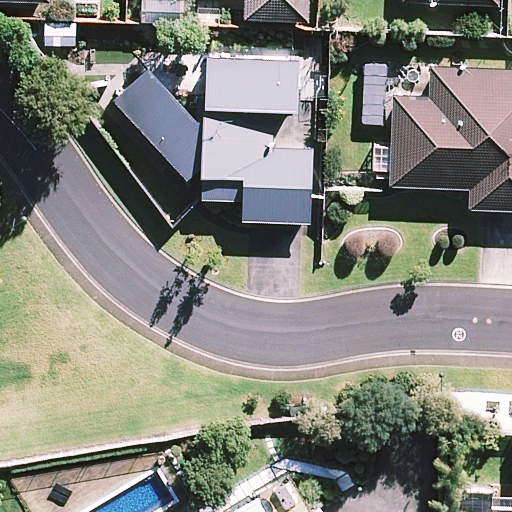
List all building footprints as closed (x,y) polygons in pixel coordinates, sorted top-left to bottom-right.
[(184,0),(137,0),(136,26),(183,29),(184,0)] [(307,22),(307,0),(240,0),(240,20),(307,22)] [(202,58),(199,129),(144,70),(109,102),(183,182),(197,169),(196,200),(237,202),(236,222),(306,225),(308,197),(310,149),(269,147),(271,110),(294,111),(296,62),(202,58)] [(389,95),(385,186),(465,190),(465,209),(511,211),(511,69),(427,66),(425,97),(389,95)] [(0,485),(36,480),(33,454),(0,458),(0,485)] [(333,511),(321,492),(289,511),(333,511)]
